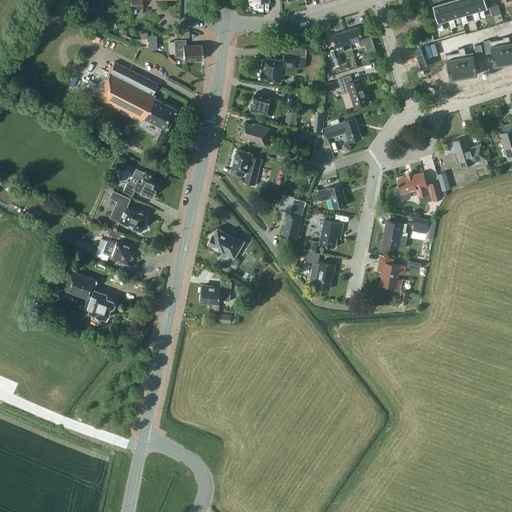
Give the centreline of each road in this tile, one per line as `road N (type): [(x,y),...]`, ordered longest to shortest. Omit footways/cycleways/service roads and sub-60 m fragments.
road 1 (tertiary): [(141,441),(225,23)]
road 2 (residential): [(225,23),(287,22),(363,0)]
road 3 (residential): [(351,293),(375,162)]
